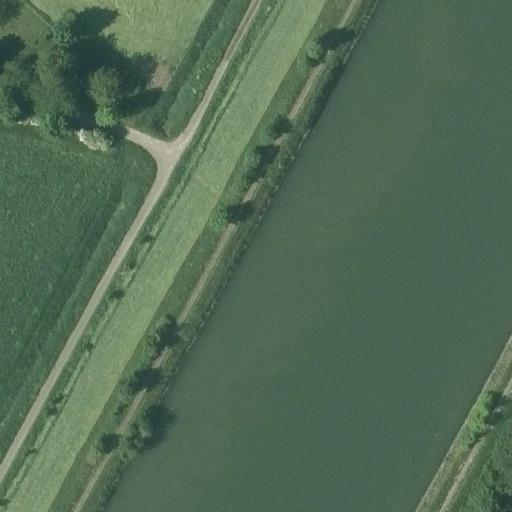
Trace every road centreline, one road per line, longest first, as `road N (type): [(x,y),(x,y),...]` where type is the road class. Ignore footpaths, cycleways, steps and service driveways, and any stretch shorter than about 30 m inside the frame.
road 1 (unclassified): [(0,477),(173,155),(0,94)]
road 2 (track): [(173,155),(258,0)]
